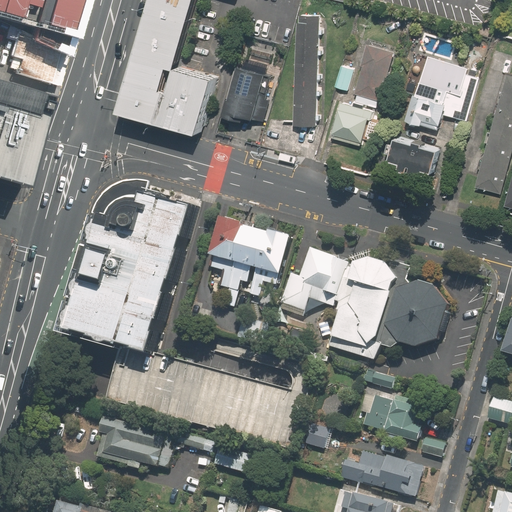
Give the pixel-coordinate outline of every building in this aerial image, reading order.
[(71,0),(0,0),(0,22),(15,27),(61,41),(71,0)] [(160,0),(130,104),(209,127),(226,70),(188,59),(204,0),(160,0)] [(300,15),(296,126),(318,127),(322,16),(300,15)] [(51,84),(61,41),(15,27),(7,57),(5,68),(51,84)] [(353,93),(379,99),(392,50),(367,43),(361,64),(353,93)] [(407,119),(438,128),(442,112),(465,118),(476,73),(457,68),(458,63),(438,58),(436,63),(416,58),(413,69),(407,67),(402,85),(409,86),(407,91),(414,93),(407,119)] [(233,95),(228,112),(246,117),(247,113),(269,119),(275,95),(267,92),(273,70),(245,63),(236,96),(233,95)] [(358,66),(345,63),(339,86),(352,89),(358,66)] [(511,73),(508,72),(474,185),(500,193),(511,151),(511,73)] [(0,180),(22,187),(51,89),(0,73),(0,180)] [(372,109),(340,100),(330,136),(360,144),(367,118),(369,119),(372,109)] [(436,170),(442,147),(427,144),(428,141),(417,138),(416,141),(399,136),(393,159),(403,162),(401,168),(425,174),(427,168),(436,170)] [(296,157),(280,153),(278,159),(294,163),(296,157)] [(130,343),(162,352),(204,205),(154,192),(150,199),(140,198),(135,200),(129,203),(124,206),(119,215),(112,212),(80,329),(130,343)] [(296,243),(225,223),(214,264),(235,270),(228,295),(249,300),(255,279),(283,287),(296,243)] [(296,272),(286,303),(310,311),(315,298),(343,307),(345,301),(359,293),(364,280),(357,278),(361,268),(354,266),(355,260),(313,247),(304,275),(296,272)] [(378,256),(363,261),(361,268),(357,278),(364,280),(359,293),(345,301),(343,307),(342,309),(346,310),(334,345),(382,359),(389,344),(390,343),(382,341),(390,335),(394,323),(403,290),(401,290),(404,280),(408,276),(395,261),(390,259),(378,256)] [(391,258),(390,259),(395,261),(408,276),(404,280),(401,290),(403,290),(404,287),(418,282),(414,278),(417,265),(391,258)] [(446,338),(456,303),(442,284),(426,279),(418,282),(404,287),(403,290),(394,323),(407,341),(424,345),(446,338)] [(247,313),(242,334),(261,339),(263,333),(270,335),(273,322),(259,319),(260,316),(247,313)] [(399,347),(407,341),(394,323),(390,335),(382,341),(390,343),(389,344),(399,347)] [(312,394),(162,352),(130,343),(114,400),(296,451),(312,394)] [(394,368),(380,364),(377,371),(370,368),(366,380),(398,389),(402,377),(392,374),(394,368)] [(368,425),(424,440),(428,424),(419,421),(424,405),(379,393),(375,411),(372,410),(368,425)] [(511,400),(498,397),(492,417),(511,423),(511,400)] [(147,461),(174,469),(180,449),(173,447),(177,434),(114,415),(102,454),(145,467),(147,461)] [(183,432),(180,442),(216,453),(219,443),(183,432)] [(430,436),(426,452),(444,457),(448,441),(430,436)] [(224,444),(219,462),(269,477),(274,459),(224,444)] [(379,483),(421,496),(430,465),(393,454),(392,457),(367,450),(363,462),(352,459),(346,477),(378,486),(379,483)] [(352,511),(393,511),(396,503),(351,490),(346,507),(354,509),(352,511)] [(511,511),(511,492),(504,490),(498,511),(511,511)] [(249,511),(252,501),(234,496),(229,511),(249,511)] [(115,511),(116,511),(64,498),(60,511),(115,511)]
